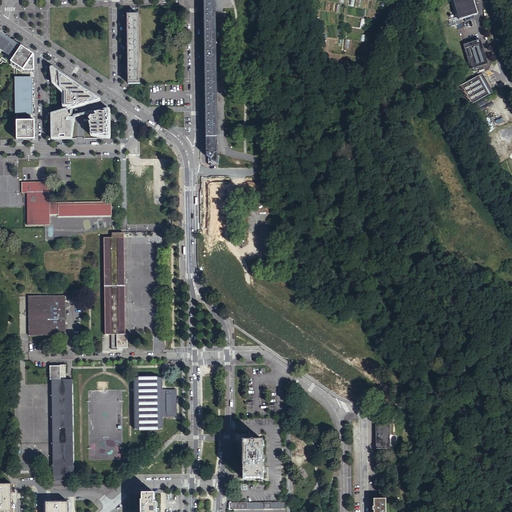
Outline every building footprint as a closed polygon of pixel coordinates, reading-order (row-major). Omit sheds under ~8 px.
[(204,0),(206,69),(206,111),(207,137),(218,137),(215,0),(204,0)] [(457,15),(459,21),(478,15),(473,2),(472,0),(452,0),(454,4),(457,15)] [(128,15),(129,84),(140,84),(139,15),(128,15)] [(459,21),(457,15),(450,17),(448,19),(450,27),(460,24),(459,21)] [(0,50),(13,60),(11,63),(24,73),(35,73),(34,54),(0,30),(0,50)] [(463,45),(471,70),(488,64),(480,40),(463,45)] [(52,67),(51,68),(53,84),(63,93),(64,107),(68,108),(68,109),(52,113),(52,139),(73,138),(76,119),(70,119),(69,111),(101,101),(101,99),(55,67),(52,67)] [(485,75),(481,77),(490,96),(494,94),(485,75)] [(34,77),(16,77),(16,114),(34,114),(34,77)] [(466,107),(490,96),(481,77),(457,88),(466,107)] [(87,113),(92,137),(111,138),(110,108),(87,113)] [(36,120),(17,120),(18,140),(36,139),(36,120)] [(207,137),(207,146),(207,153),(207,164),(207,193),(208,225),(219,225),(219,197),(219,194),(219,188),(218,165),(218,153),(218,146),(218,137),(207,137)] [(27,207),(28,225),(50,225),(50,215),(59,215),(59,217),(112,216),(112,202),(50,204),(49,182),(22,183),(22,193),(27,193),(27,207)] [(111,335),(111,350),(116,350),(116,348),(127,348),(127,334),(125,334),(125,238),(124,238),(124,233),(112,234),(112,238),(104,238),(105,335),(111,335)] [(28,296),(29,336),(66,335),(65,296),(28,296)] [(315,352),(315,349),(307,351),(306,348),(308,348),(307,342),(303,348),(300,349),(303,351),(304,355),(305,355),(314,360),(315,357),(317,364),(346,381),(347,386),(353,384),(356,379),(358,391),(360,391),(361,389),(360,385),(367,383),(349,373),(348,369),(317,352),(315,352)] [(51,380),(52,477),(53,477),(53,482),(66,482),(66,477),(74,476),(74,447),(73,380),(66,380),(66,365),(60,365),(60,366),(49,367),(49,380),(51,380)] [(139,431),(150,431),(163,428),(163,418),(177,417),(176,390),(162,390),(162,378),(158,377),(157,376),(139,377),(134,379),(134,429),(139,430),(139,431)] [(393,436),(407,436),(407,421),(382,421),(382,423),(389,423),(389,434),(393,434),(393,436)] [(390,449),(389,434),(389,423),(382,423),(375,423),(375,449),(390,449)] [(243,479),(263,479),(263,440),(254,441),(254,442),(251,442),(251,441),(242,441),(243,460),(243,479)] [(0,511),(11,511),(11,484),(0,484),(0,511)] [(158,511),(159,509),(157,509),(156,503),(154,503),(154,493),(142,493),(142,500),(141,500),(141,511),(158,511)] [(385,511),(386,499),(373,499),(373,507),(371,507),(372,511),(374,511),(373,511),(385,511)] [(46,511),(68,511),(68,502),(46,502),(46,511)]
